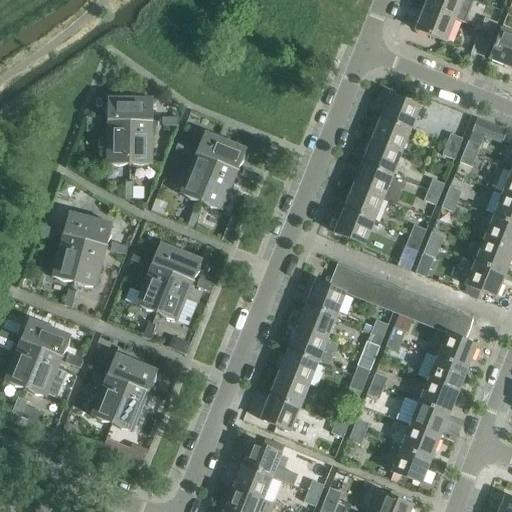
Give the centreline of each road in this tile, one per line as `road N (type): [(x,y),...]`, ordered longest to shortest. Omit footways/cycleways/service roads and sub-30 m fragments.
road 1 (residential): [(181,511),(293,233)]
road 2 (residential): [(511,319),(293,233)]
road 3 (residential): [(293,233),(368,57)]
road 4 (residential): [(511,113),(368,57)]
road 5 (unclassified): [(135,511),(0,456)]
